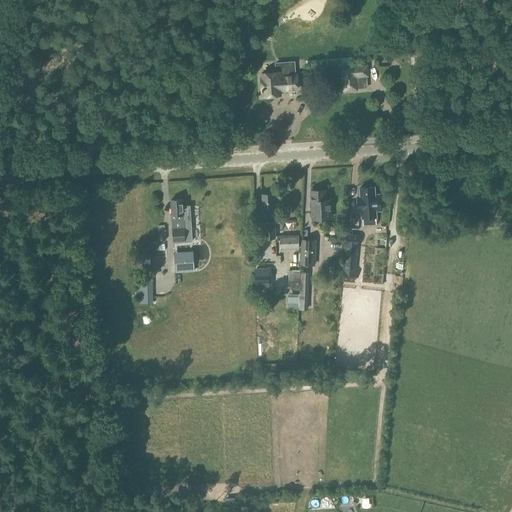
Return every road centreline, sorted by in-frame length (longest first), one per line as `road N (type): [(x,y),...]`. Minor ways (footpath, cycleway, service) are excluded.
road 1 (tertiary): [(0,175),(511,141)]
road 2 (unknown): [(398,149),(384,283),(358,281),(362,229)]
road 3 (track): [(222,150),(250,0)]
road 4 (track): [(467,0),(455,84),(511,84)]
